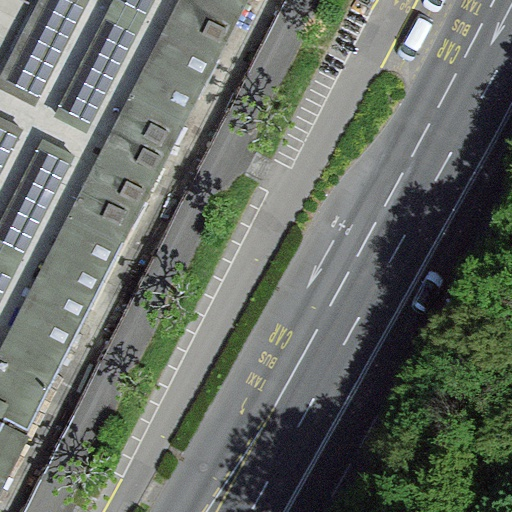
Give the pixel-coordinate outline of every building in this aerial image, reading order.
[(86,0),(39,0),(0,75),(0,89),(31,105),(86,0)] [(0,495),(251,0),(181,0),(0,359),(0,495)] [(0,0),(0,29),(17,0),(0,0)] [(112,0),(54,115),(85,131),(151,0),(112,0)] [(0,168),(19,129),(0,120),(0,168)] [(0,293),(65,154),(37,142),(0,221),(0,293)]
